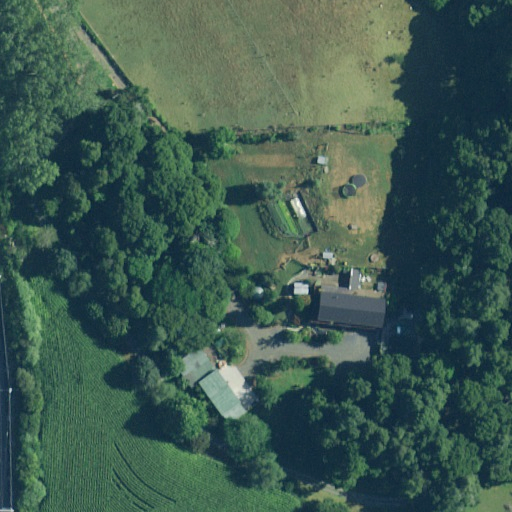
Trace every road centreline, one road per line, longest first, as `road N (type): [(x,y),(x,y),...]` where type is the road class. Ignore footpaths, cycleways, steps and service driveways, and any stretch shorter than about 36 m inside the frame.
road 1 (track): [(511,451),(449,488),(386,500),(308,481),(222,441),(190,414),(113,319),(58,228),(51,192),(80,65),(60,0)]
road 2 (track): [(61,0),(174,144),(191,243),(256,335),(313,348),(357,340)]
